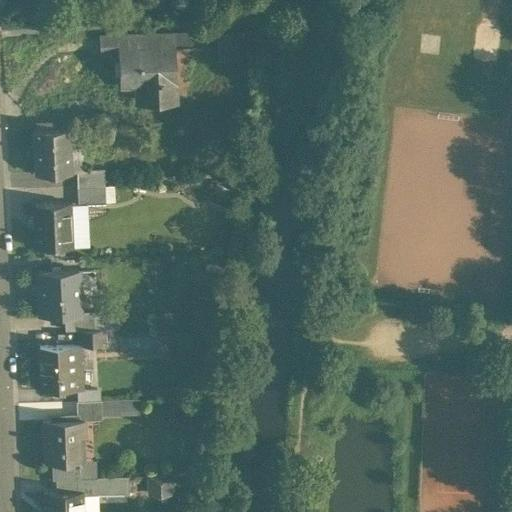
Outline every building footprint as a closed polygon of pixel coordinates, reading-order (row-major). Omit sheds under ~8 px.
[(216,59),(243,59),(243,30),(216,30),(216,59)] [(171,33),(99,36),(99,51),(117,50),(117,48),(158,47),(158,52),(172,51),(171,33)] [(158,47),(117,48),(117,50),(119,81),(139,80),(140,96),(174,95),(172,51),(158,52),(158,47)] [(68,128),(33,130),(35,172),(70,171),(68,128)] [(103,168),(76,170),(77,186),(104,184),(103,168)] [(104,184),(77,186),(77,203),(104,201),(104,184)] [(68,201),(34,202),(36,247),(70,245),(68,201)] [(78,269),(38,271),(40,313),(65,312),(80,312),(80,310),(78,269)] [(370,290),(358,289),(356,311),(367,313),(370,290)] [(80,312),(65,312),(65,328),(79,328),(103,327),(118,326),(117,311),(94,312),(94,309),(80,310),(80,312)] [(103,327),(79,328),(79,343),(80,344),(103,343),(103,327)] [(79,343),(39,344),(41,388),(81,387),(80,344),(79,343)] [(100,398),(76,399),(77,413),(101,413),(100,398)] [(83,418),(42,419),(43,461),(52,461),(78,460),(78,458),(77,433),(84,433),(83,418)] [(78,460),(52,461),(53,478),(80,476),(79,458),(78,458),(78,460)] [(118,475),(80,476),(80,491),(82,491),(82,492),(119,490),(118,475)] [(80,491),(43,492),(43,506),(45,506),(45,511),(82,511),(82,492),(82,491),(80,491)]
